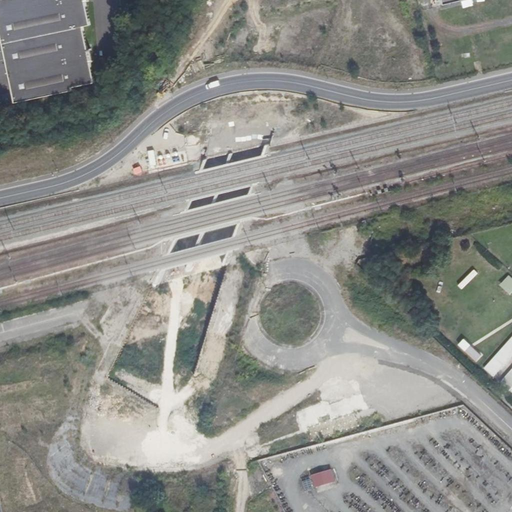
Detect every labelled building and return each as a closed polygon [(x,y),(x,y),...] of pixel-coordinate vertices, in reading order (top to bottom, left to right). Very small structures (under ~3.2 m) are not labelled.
[(0,0),(0,32),(15,102),(95,85),(90,64),(94,63),(91,51),(88,51),(83,28),(89,26),(85,4),(88,3),(87,0),(0,0)] [(500,285),(510,294),(511,292),(511,277),(509,275),(500,285)] [(511,336),(484,368),(495,377),(511,356),(511,336)] [(466,339),(459,344),(475,362),(482,356),(466,339)] [(511,369),(500,383),(511,393),(511,369)] [(361,429),(356,412),(367,410),(363,395),(339,401),(343,417),(326,422),(322,408),(304,412),(312,442),(361,429)] [(333,470),(312,476),(316,489),(336,483),(333,470)]
